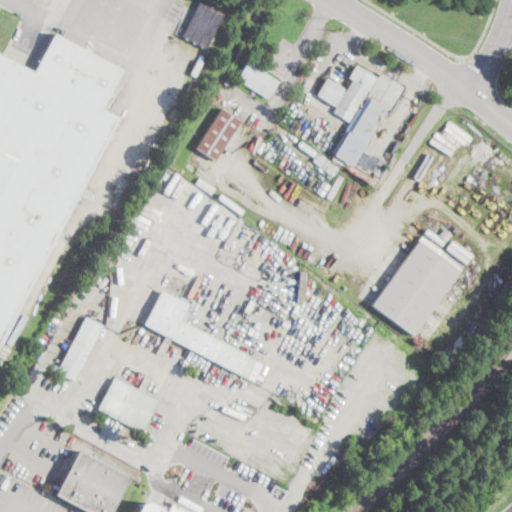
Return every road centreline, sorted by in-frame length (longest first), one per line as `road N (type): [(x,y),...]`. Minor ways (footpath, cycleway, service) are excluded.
road 1 (track): [(230,157),(300,223),(345,228),(418,201),(456,215),(475,233),(480,261),(468,307),(442,320)]
road 2 (tertiary): [(332,0),(511,123)]
